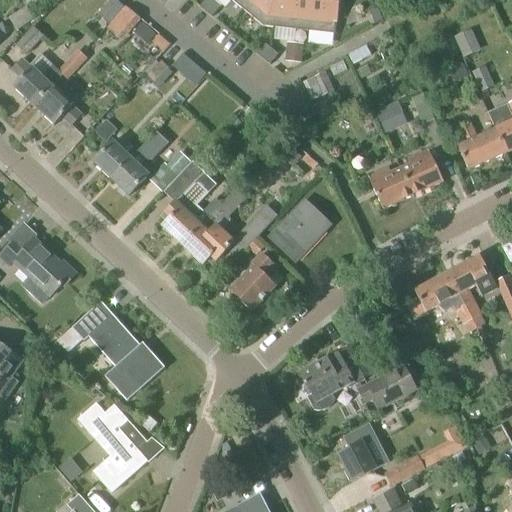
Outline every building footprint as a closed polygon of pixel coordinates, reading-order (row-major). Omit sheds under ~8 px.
[(109,27),(124,10),(113,0),(112,0),(98,17),(109,27)] [(206,0),(199,8),(206,13),(213,5),(214,3),(210,0),(206,0)] [(229,0),(242,10),(250,0),(229,0)] [(250,0),(242,10),(263,28),(281,30),(284,0),(250,0)] [(284,0),(281,30),(307,33),(311,0),(284,0)] [(311,0),(307,33),(335,36),(338,0),(311,0)] [(214,3),(206,13),(212,19),(221,8),(214,3)] [(17,32),(34,20),(26,8),(9,20),(17,32)] [(125,10),(107,32),(121,44),(140,22),(125,10)] [(377,10),(370,14),(375,26),(383,22),(377,10)] [(147,47),(155,37),(141,25),(133,35),(147,47)] [(26,57),(44,38),(34,29),(16,47),(26,57)] [(472,33),(455,40),(464,60),(481,53),(472,33)] [(308,62),(308,44),(288,44),(288,62),(308,62)] [(266,45),(257,56),(264,61),(272,51),(266,45)] [(365,47),(347,57),(353,67),(371,57),(365,47)] [(63,78),(83,56),(78,51),(58,73),(52,67),(41,79),(22,61),(11,72),(21,81),(13,88),(34,108),(52,89),(63,78)] [(272,51),(264,61),(270,66),(278,56),(272,51)] [(68,82),(87,60),(83,56),(63,78),(68,82)] [(164,93),(178,79),(168,70),(169,69),(161,62),(146,78),(154,86),(155,85),(164,93)] [(196,88),(206,76),(190,62),(180,74),(196,88)] [(457,84),(469,78),(464,66),(451,71),(457,84)] [(488,66),(477,72),(487,92),(499,86),(488,66)] [(366,68),(357,73),(361,81),(371,76),(366,68)] [(325,75),(313,80),(322,99),(333,94),(325,75)] [(52,89),(34,108),(55,127),(62,119),(72,128),(82,117),(52,89)] [(380,124),(403,115),(398,103),(376,113),(380,124)] [(495,132),(506,154),(511,151),(511,103),(506,106),(488,115),(495,132)] [(106,145),(112,136),(117,132),(116,131),(120,126),(111,117),(94,133),(106,145)] [(433,151),(445,145),(435,121),(422,126),(433,151)] [(506,154),(495,132),(477,140),(469,123),(458,128),(466,146),(458,150),(468,172),(506,154)] [(130,160),(111,181),(129,198),(148,178),(138,168),(142,165),(149,165),(168,145),(156,134),(130,160)] [(111,181),(130,160),(113,144),(93,164),(111,181)] [(401,170),(413,197),(443,183),(428,152),(409,161),(411,165),(401,170)] [(291,169),(301,159),(294,153),(284,163),(291,169)] [(192,165),(192,164),(181,154),(171,164),(172,165),(168,169),(164,165),(150,181),(163,195),(164,194),(192,165)] [(170,220),(161,229),(182,249),(222,207),(221,206),(215,201),(203,213),(197,207),(209,194),(196,183),(204,175),(193,164),(192,164),(192,165),(164,194),(175,205),(165,215),(170,220)] [(413,197),(401,170),(392,174),(389,169),(369,179),(383,211),(413,197)] [(222,207),(182,249),(202,268),(211,259),(216,264),(227,252),(225,250),(233,242),(221,231),(231,221),(228,219),(248,199),(250,196),(240,187),(231,198),(230,197),(221,206),(222,207)] [(295,264),(330,226),(305,203),(270,240),(295,264)] [(248,250),(249,250),(258,241),(257,240),(278,218),(266,206),(236,239),(248,250)] [(71,277),(34,241),(24,251),(15,243),(0,257),(0,262),(8,269),(12,265),(49,300),(71,277)] [(258,241),(249,250),(256,258),(265,248),(258,241)] [(251,313),(275,288),(268,281),(278,271),(262,256),(252,267),(254,268),(230,294),(251,313)] [(496,292),(490,279),(479,257),(446,275),(457,296),(463,307),(475,332),(486,326),(481,317),(482,317),(469,290),(474,287),(481,300),(496,292)] [(463,307),(457,296),(446,275),(414,291),(418,299),(406,305),(414,319),(438,307),(444,312),(453,307),(462,325),(463,325),(469,335),(475,332),(463,307)] [(511,321),(511,281),(510,276),(495,284),(511,321)] [(140,347),(101,304),(72,330),(84,343),(89,339),(116,369),(105,379),(128,404),(166,370),(143,344),(140,347)] [(0,399),(5,403),(18,384),(12,380),(24,363),(0,346),(0,399)] [(308,400),(315,413),(319,413),(321,413),(323,413),(325,412),(328,411),(331,409),(332,408),(334,406),(335,405),(336,404),(337,402),(333,396),(348,387),(349,390),(366,382),(353,357),(341,363),(337,354),(299,375),(312,398),(308,400)] [(384,378),(357,393),(363,405),(373,400),(379,411),(408,396),(414,393),(408,382),(412,380),(404,365),(383,376),(384,378)] [(58,394),(62,374),(32,368),(28,389),(58,394)] [(97,405),(78,422),(90,434),(111,458),(93,474),(112,496),(119,490),(118,488),(147,461),(138,452),(148,443),(127,420),(115,407),(106,415),(97,405)] [(157,424),(151,419),(143,428),(149,433),(157,424)] [(353,483),(375,471),(361,446),(366,443),(361,433),(348,439),(353,449),(339,456),(353,483)] [(391,489),(425,471),(441,462),(434,449),(427,453),(384,475),(391,489)] [(234,486),(246,479),(236,461),(224,468),(234,486)] [(16,484),(19,475),(6,467),(1,475),(16,484)] [(393,493),(374,503),(378,511),(413,511),(409,502),(400,507),(393,493)] [(93,511),(79,496),(67,507),(71,511),(93,511)]
